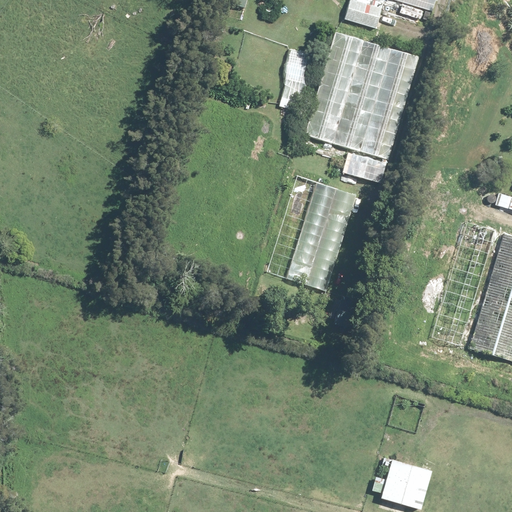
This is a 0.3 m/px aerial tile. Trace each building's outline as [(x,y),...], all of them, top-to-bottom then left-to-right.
[(244,0),(234,0),(232,7),(242,9),(244,0)] [(315,11),(294,6),(285,51),(306,55),(315,11)] [(273,20),(249,13),(232,74),(273,85),(289,17),(274,13),(273,20)] [(416,52),(340,27),(307,129),(382,153),(416,52)] [(307,86),(285,80),(278,107),(299,113),(307,86)] [(383,167),(345,153),(337,175),(376,189),(383,167)] [(504,191),(508,178),(490,172),(486,185),(504,191)] [(511,186),(508,198),(483,190),(479,203),(511,213),(511,186)] [(495,231),(467,221),(428,336),(456,345),(495,231)] [(511,227),(509,226),(472,342),(511,354),(511,227)] [(387,458),(381,479),(372,477),(368,491),(376,493),(375,497),(417,510),(429,471),(387,458)]
